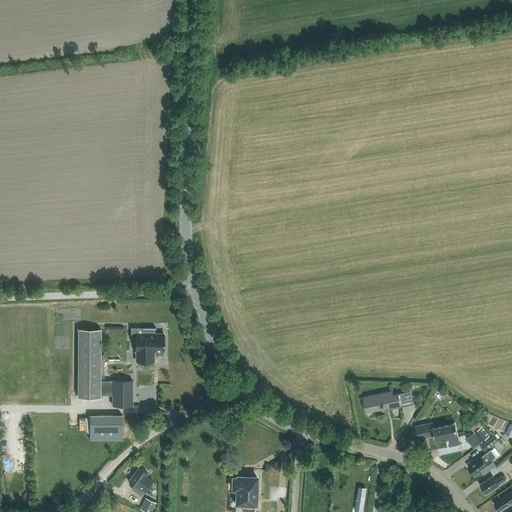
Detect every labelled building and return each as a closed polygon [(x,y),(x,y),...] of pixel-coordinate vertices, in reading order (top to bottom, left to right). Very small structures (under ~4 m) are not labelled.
[(156,328),(156,327),(143,327),(143,333),(136,333),(135,351),(136,351),(136,361),(153,361),(153,351),(163,351),(164,333),(154,333),(154,328),(156,328)] [(112,394),(112,405),(132,405),(133,380),(100,380),(100,328),(78,328),(78,397),(100,397),(100,394),(112,394)] [(393,394),(392,389),(363,396),(366,412),(401,404),(400,397),(410,395),(408,390),(393,394)] [(122,439),(122,415),(89,415),(89,439),(122,439)] [(426,426),(426,423),(416,425),(419,437),(434,434),(435,441),(450,437),(451,442),(459,440),(455,422),(432,427),(432,425),(426,426)] [(489,436),(482,426),(474,431),(481,441),(489,436)] [(494,434),(479,444),(483,450),(498,440),(494,434)] [(482,456),(481,456),(468,466),(474,474),(480,469),(483,473),(495,465),(492,460),(497,457),(491,449),(482,456)] [(134,473),(127,481),(133,485),(130,489),(140,496),(142,493),(143,493),(152,482),(144,477),(147,473),(139,467),(134,473)] [(495,479),(492,475),(480,483),(486,492),(505,480),(504,479),(506,478),(504,474),(502,475),(495,479)] [(232,488),(236,489),(235,504),(242,505),(241,509),(253,510),(253,503),(255,503),(256,476),(237,475),(237,477),(232,477),(232,488)] [(507,507),(511,502),(511,490),(501,498),(501,499),(494,503),(499,510),(506,506),(507,507)] [(151,511),(156,503),(145,497),(140,508),(147,511),(151,511)]
